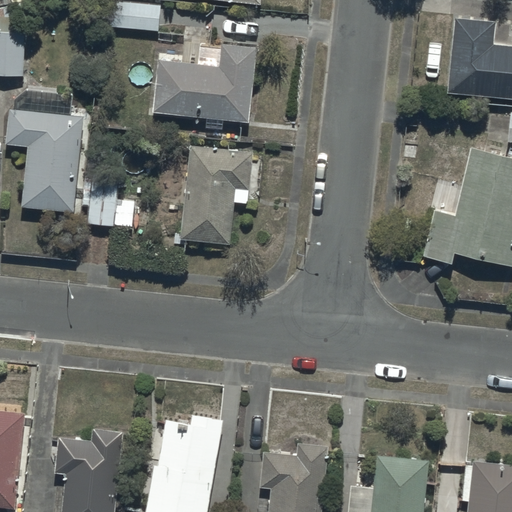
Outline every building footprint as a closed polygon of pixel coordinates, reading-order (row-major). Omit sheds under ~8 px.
[(106,0),(103,27),(157,31),(159,5),(106,0)] [(452,18),(445,93),(511,99),(511,45),(492,43),(494,22),(452,18)] [(0,32),(0,75),(23,77),(24,33),(0,32)] [(156,61),(151,112),(247,123),(254,49),(220,45),(220,48),(206,46),(204,66),(156,61)] [(25,147),(20,206),(72,211),(80,116),(6,110),(3,145),(25,147)] [(191,146),(184,241),(229,245),(232,203),(246,204),(250,156),(236,155),(237,150),(191,146)] [(511,158),(469,148),(454,215),(433,210),(422,259),(450,265),(452,254),(511,268),(511,158)] [(85,207),(84,225),(131,228),(131,223),(141,224),(142,215),(133,214),(133,201),(115,200),(116,180),(83,178),(81,207),(85,207)] [(0,507),(13,509),(22,415),(0,412),(0,507)] [(151,465),(143,511),(205,511),(220,421),(190,417),(188,426),(163,422),(156,466),(151,465)] [(64,475),(60,511),(113,511),(122,431),(90,428),(89,440),(57,437),(53,474),(64,475)] [(295,455),(262,452),(258,488),(269,489),(266,511),(319,511),(326,448),(296,445),(295,455)] [(421,511),(426,460),(375,455),(372,488),(350,486),(346,511),(421,511)] [(511,511),(511,466),(470,462),(470,466),(465,466),(461,502),(468,502),(466,511),(511,511)]
